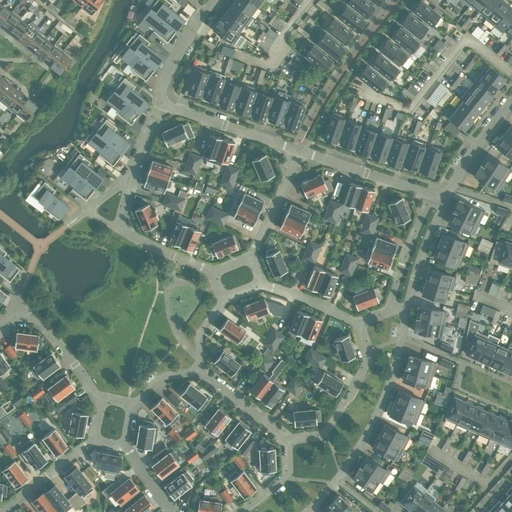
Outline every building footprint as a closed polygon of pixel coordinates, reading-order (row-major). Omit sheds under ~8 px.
[(81,9),(87,0),(75,0),(82,5),(80,8),(81,9)] [(89,15),(101,0),(87,0),(81,9),(89,15)] [(185,20),(168,8),(171,4),(166,0),(156,0),(150,8),(147,6),(177,30),(185,20)] [(259,9),(246,0),(234,0),(232,3),(253,18),(250,15),(256,7),(259,10),(259,9)] [(266,1),(264,0),(246,0),(259,9),(266,1)] [(374,7),(365,0),(349,0),(347,2),(366,17),(367,16),(368,17),(372,12),(371,11),(374,7)] [(432,26),(442,12),(435,6),(432,10),(421,0),(418,4),(417,3),(412,9),(414,9),(413,11),(423,18),(430,24),(432,26)] [(479,10),(486,0),(473,0),(468,6),(469,7),(471,4),(479,10)] [(485,20),(500,0),(486,0),(479,10),(487,16),(484,19),(485,20)] [(493,27),(509,7),(500,0),(485,20),(493,27)] [(253,18),(232,3),(226,12),(247,27),(253,18)] [(0,25),(0,26),(13,10),(12,10),(11,11),(3,5),(0,8),(0,25)] [(177,30),(147,6),(144,10),(147,12),(143,18),(155,28),(153,31),(167,42),(177,30)] [(365,22),(346,7),(338,17),(357,32),(358,31),(359,32),(363,26),(362,25),(365,22)] [(502,33),(511,20),(511,8),(509,7),(493,27),(502,33)] [(9,32),(21,17),(13,10),(0,26),(9,32)] [(247,27),(226,12),(220,20),(240,35),(241,35),(237,33),(243,25),(246,27),(247,27)] [(419,38),(430,24),(423,18),(420,22),(409,13),(406,16),(404,15),(400,21),(401,22),(401,23),(419,38)] [(17,39),(28,25),(20,19),(22,17),(21,17),(9,32),(17,39)] [(353,34),(334,19),(326,29),(345,44),(346,43),(347,44),(351,38),(350,37),(353,34)] [(240,35),(220,20),(213,29),(234,44),(240,35)] [(510,40),(511,37),(511,20),(502,33),(505,30),(511,36),(510,40)] [(26,46),(37,32),(35,30),(38,27),(31,21),(28,25),(17,39),(26,46)] [(421,44),(400,27),(397,31),(395,30),(391,35),(393,36),(392,37),(401,45),(412,53),(413,54),(421,44)] [(34,53),(45,39),(37,32),(26,46),(34,53)] [(163,59),(147,46),(150,42),(139,34),(135,32),(132,36),(136,38),(129,47),(125,44),(125,45),(155,69),(163,59)] [(344,48),(325,33),(317,44),(336,58),(337,57),(338,58),(342,53),(341,52),(344,48)] [(43,59),(55,43),(53,45),(45,39),(34,53),(43,59)] [(401,67),(412,53),(401,45),(399,48),(388,39),(384,43),(383,42),(379,47),(380,48),(379,49),(401,67)] [(51,66),(64,50),(55,43),(43,59),(51,66)] [(155,69),(125,45),(122,48),(125,51),(121,57),(134,67),(131,70),(146,81),(155,69)] [(332,60),(313,45),(305,56),(324,71),(325,69),(326,70),(330,65),(329,64),(332,60)] [(60,73),(73,57),(64,50),(51,66),(60,73)] [(397,69),(379,54),(376,58),(374,57),(370,62),(371,63),(371,64),(389,79),(397,69)] [(205,83),(209,70),(192,65),(188,77),(193,78),(188,92),(192,94),(192,95),(198,97),(199,96),(200,96),(205,83)] [(505,78),(487,65),(480,73),(498,87),(505,78)] [(385,81),(366,66),(363,70),(362,69),(358,74),(359,75),(358,76),(377,91),(385,81)] [(216,102),(225,76),(209,70),(205,83),(209,84),(204,98),(209,99),(208,101),(214,103),(215,101),(216,102)] [(498,87),(480,73),(473,82),(491,96),(498,87)] [(148,103),(132,90),(135,86),(124,78),(121,76),(117,79),(121,82),(114,91),(111,88),(110,88),(141,112),(148,103)] [(0,99),(12,85),(3,78),(0,81),(0,99)] [(232,109),(239,86),(227,82),(219,105),(224,107),(223,108),(230,110),(230,109),(232,109)] [(491,96),(473,82),(467,90),(484,104),(491,96)] [(248,115),(257,89),(244,84),(235,110),(240,112),(240,114),(246,116),(246,114),(248,115)] [(0,101),(7,107),(20,91),(12,85),(0,99),(0,101)] [(141,112),(110,88),(107,92),(111,95),(106,101),(119,111),(116,113),(131,125),(141,112)] [(484,104),(467,90),(460,99),(478,113),(484,104)] [(16,114),(28,98),(20,91),(7,107),(16,114)] [(264,120),(272,97),(259,93),(252,116),(256,118),(256,119),(262,121),(262,120),(264,120)] [(285,110),(289,98),(289,97),(287,101),(276,97),(268,120),(273,121),(272,123),(279,125),(279,123),(281,124),(285,110)] [(25,121),(37,105),(28,98),(16,114),(25,121)] [(297,129),(306,103),(289,98),(285,110),(289,111),(284,125),(289,127),(289,128),(295,130),(295,129),(297,129)] [(478,113),(460,99),(453,107),(471,121),(478,113)] [(471,121),(453,107),(453,108),(456,110),(449,118),(464,130),(471,121)] [(336,142),(345,116),(332,112),(324,138),(325,139),(325,140),(331,142),(331,141),(336,142)] [(130,144),(114,131),(117,127),(106,119),(102,117),(99,121),(102,123),(96,132),(92,129),(92,130),(122,154),(130,144)] [(460,128),(450,120),(446,125),(456,133),(460,128)] [(352,148),(360,125),(347,121),(340,144),(341,144),(341,146),(347,148),(347,146),(352,148)] [(188,136),(182,123),(161,132),(167,145),(188,136)] [(511,125),(503,135),(511,141),(511,125)] [(367,155),(375,133),(363,128),(355,151),(357,152),(356,153),(362,155),(363,154),(367,155)] [(122,154),(92,130),(89,133),(92,136),(88,142),(101,152),(98,155),(113,166),(122,154)] [(214,163),(222,138),(210,134),(203,155),(207,157),(206,160),(214,163)] [(384,161),(391,138),(379,134),(371,157),(373,157),(372,159),(378,161),(379,159),(384,161)] [(511,141),(503,135),(495,145),(511,157),(511,141)] [(400,166),(408,140),(396,136),(387,162),(389,163),(388,164),(395,166),(395,165),(400,166)] [(227,163),(234,142),(222,138),(214,163),(221,165),(222,162),(227,163)] [(416,170),(425,144),(413,139),(404,166),(406,166),(405,168),(411,170),(412,168),(416,170)] [(432,175),(441,149),(429,145),(420,171),(422,172),(421,173),(427,175),(428,174),(432,175)] [(103,179),(87,166),(90,162),(79,153),(79,154),(76,151),(73,155),(76,158),(69,166),(66,164),(65,164),(96,188),(103,179)] [(192,167),(196,155),(190,153),(186,165),(192,167)] [(274,175),(265,154),(252,160),(261,180),(274,175)] [(198,169),(202,157),(196,155),(192,167),(198,169)] [(510,170),(488,155),(480,166),(503,180),(510,170)] [(168,179),(173,167),(152,160),(147,173),(172,181),(168,179)] [(96,188),(65,164),(63,168),(66,170),(61,176),(74,186),(72,189),(86,200),(96,188)] [(198,169),(192,167),(186,165),(184,171),(196,175),(198,169)] [(229,180),(233,168),(227,165),(222,178),(229,180)] [(503,180),(480,166),(474,176),(496,191),(503,180)] [(234,182),(239,170),(233,168),(229,180),(234,182)] [(170,188),(172,181),(147,173),(143,185),(164,192),(166,187),(170,188)] [(327,187),(321,174),(300,183),(301,185),(297,187),(302,196),(305,195),(306,196),(327,187)] [(232,188),(234,182),(229,180),(222,178),(220,184),(232,188)] [(68,207),(52,194),(55,190),(44,181),(44,182),(41,179),(38,183),(41,186),(33,195),(46,205),(44,208),(58,220),(68,207)] [(355,207),(362,186),(349,182),(342,203),(355,207)] [(367,211),(374,190),(362,186),(355,207),(367,211)] [(176,203),(179,197),(166,193),(164,199),(176,203)] [(258,214),(264,202),(244,193),(241,198),(238,196),(235,203),(258,214)] [(511,203),(511,196),(504,194),(502,200),(511,203)] [(180,211),(184,199),(179,197),(176,203),(174,209),(180,211)] [(410,218),(401,198),(388,203),(397,224),(410,218)] [(174,209),(176,203),(164,199),(162,205),(174,209)] [(483,212),(459,200),(454,211),(477,223),(483,212)] [(332,215),(336,203),(330,201),(325,213),(332,215)] [(253,226),(258,214),(235,203),(234,203),(238,205),(233,216),(253,226)] [(337,217),(342,205),(336,203),(332,215),(337,217)] [(158,217),(155,209),(151,211),(148,204),(135,209),(144,230),(157,224),(155,219),(158,217)] [(305,225),(310,213),(290,204),(285,216),(305,225)] [(211,221),(214,215),(217,209),(211,206),(205,218),(211,221)] [(507,217),(509,211),(497,207),(495,213),(507,217)] [(225,220),(228,214),(217,209),(214,215),(225,220)] [(477,223),(454,211),(448,222),(472,234),(477,223)] [(337,217),(332,215),(325,213),(323,219),(336,223),(337,217)] [(368,228),(372,216),(366,214),(362,226),(368,228)] [(225,220),(214,215),(211,221),(223,226),(225,220)] [(299,237),(305,225),(285,216),(279,227),(299,237)] [(374,230),(378,218),(372,216),(368,228),(374,230)] [(180,246),(190,222),(189,222),(188,225),(176,220),(168,241),(180,246)] [(192,251),(200,230),(195,228),(197,225),(190,222),(180,246),(192,251)] [(372,236),(374,230),(368,228),(362,226),(360,232),(372,236)] [(467,244),(443,234),(438,246),(463,256),(467,244)] [(238,248),(233,235),(212,243),(212,245),(208,246),(212,256),(216,255),(217,256),(238,248)] [(392,257),(396,244),(376,237),(371,249),(368,248),(367,248),(392,257)] [(490,248),(493,243),(481,238),(479,243),(490,248)] [(319,252),(321,246),(309,241),(307,247),(313,249),(319,252)] [(489,262),(509,268),(511,258),(511,243),(505,241),(504,244),(496,241),(489,262)] [(488,254),(490,248),(479,243),(476,249),(488,254)] [(20,269),(3,256),(6,252),(0,246),(0,274),(10,282),(20,269)] [(463,256),(438,246),(433,258),(458,267),(463,256)] [(287,271),(278,250),(277,250),(275,247),(265,251),(267,254),(265,255),(274,276),(287,271)] [(308,261),(313,249),(307,247),(302,259),(308,261)] [(388,269),(392,257),(367,248),(365,255),(369,257),(367,262),(388,269)] [(314,264),(319,252),(313,249),(308,261),(314,264)] [(355,264),(358,258),(346,254),(344,260),(350,262),(355,264)] [(345,274),(350,262),(344,260),(339,271),(345,274)] [(351,276),(355,264),(350,262),(345,274),(351,276)] [(317,291),(325,270),(313,265),(305,286),(317,291)] [(329,296),(337,275),(325,270),(317,291),(329,296)] [(451,290),(455,277),(429,270),(425,282),(451,290)] [(478,280),(480,274),(468,270),(466,276),(478,280)] [(476,286),(478,280),(466,276),(464,282),(476,286)] [(444,301),(447,289),(451,290),(425,282),(422,294),(444,301)] [(381,298),(378,288),(374,289),(373,287),(352,296),(357,309),(378,301),(378,299),(381,298)] [(269,311),(264,298),(243,306),(248,319),(269,311)] [(468,312),(470,306),(458,303),(456,309),(468,312)] [(443,324),(445,312),(419,306),(416,319),(443,324)] [(467,318),(468,312),(456,309),(455,315),(467,318)] [(301,335),(309,315),(297,310),(289,330),(301,335)] [(313,340),(321,320),(309,315),(301,335),(313,340)] [(245,331),(227,318),(219,330),(237,343),(238,341),(241,344),(248,335),(244,333),(245,331)] [(440,337),(443,324),(416,319),(414,331),(440,337)] [(272,351),(284,336),(274,329),(262,344),(272,351)] [(476,360),(487,336),(476,331),(466,354),(477,359),(476,360)] [(16,333),(15,347),(37,349),(37,348),(41,349),(42,338),(38,337),(39,335),(16,333)] [(354,356),(347,335),(334,339),(341,361),(354,356)] [(487,365),(497,345),(486,340),(487,336),(476,360),(482,363),(483,361),(488,364),(487,365)] [(450,353),(453,347),(441,342),(439,348),(450,353)] [(9,345),(4,349),(11,358),(16,355),(9,345)] [(498,370),(509,346),(507,349),(497,345),(487,365),(493,368),(494,366),(498,368),(498,370)] [(509,375),(511,369),(511,347),(509,346),(498,370),(504,373),(505,371),(509,373),(509,375)] [(320,369),(326,358),(310,348),(303,359),(320,369)] [(240,364),(222,350),(221,352),(218,349),(211,358),(214,360),(213,361),(231,375),(240,364)] [(0,374),(10,367),(0,353),(0,374)] [(34,367),(31,370),(38,379),(41,376),(42,378),(60,364),(52,353),(34,366),(34,367)] [(265,371),(273,362),(263,354),(255,364),(265,371)] [(432,375),(435,363),(409,355),(406,368),(432,375)] [(453,363),(441,358),(439,364),(450,369),(453,363)] [(428,387),(432,375),(406,368),(402,380),(428,387)] [(343,383),(323,371),(322,373),(319,371),(314,380),(317,382),(316,383),(335,395),(343,383)] [(270,407),(284,389),(274,381),(263,373),(250,390),(260,399),(270,407)] [(75,386),(66,375),(48,388),(49,391),(45,394),(50,401),(55,398),(56,400),(75,386)] [(295,395),(303,385),(293,378),(285,388),(295,395)] [(198,408),(198,407),(202,410),(209,401),(205,399),(207,397),(189,383),(180,394),(198,408)] [(40,387),(31,394),(35,399),(44,392),(40,387)] [(423,401),(399,391),(394,403),(419,412),(423,401)] [(447,401),(449,395),(437,391),(435,397),(447,401)] [(77,398),(73,392),(64,400),(67,405),(77,398)] [(175,406),(180,401),(171,393),(167,397),(175,406)] [(20,394),(10,401),(14,406),(24,399),(20,394)] [(179,417),(176,414),(177,413),(161,397),(151,407),(167,423),(168,422),(171,425),(179,417)] [(445,407),(447,401),(435,397),(433,403),(445,407)] [(456,424),(466,401),(466,400),(465,402),(454,397),(444,419),(456,424)] [(467,429),(477,405),(476,407),(471,404),(472,403),(466,401),(456,424),(467,429)] [(414,424),(419,412),(394,403),(389,414),(414,424)] [(478,434),(488,410),(487,412),(482,409),(483,408),(477,405),(467,429),(478,434)] [(74,411),(73,411),(69,433),(83,436),(87,414),(85,413),(86,409),(75,407),(74,411)] [(213,437),(216,434),(230,417),(219,408),(205,426),(209,429),(207,432),(213,437)] [(321,421),(319,410),(315,411),(315,409),(293,411),(294,425),(317,423),(317,421),(321,421)] [(489,439),(499,415),(498,416),(493,414),(494,413),(488,410),(478,434),(489,439)] [(31,421),(24,412),(19,415),(26,425),(31,421)] [(500,444),(510,420),(509,421),(504,419),(505,418),(499,415),(489,439),(500,444)] [(153,431),(154,426),(153,426),(154,422),(143,420),(142,424),(140,424),(136,446),(151,448),(152,442),(156,442),(157,431),(153,431)] [(511,449),(511,446),(511,420),(510,420),(500,444),(511,449)] [(225,439),(236,448),(250,430),(239,421),(225,439)] [(408,437),(384,425),(378,436),(402,448),(408,437)] [(11,436),(4,426),(0,429),(0,431),(6,440),(11,436)] [(197,433),(193,428),(183,435),(187,440),(197,433)] [(67,447),(54,429),(42,437),(56,455),(67,447)] [(180,437),(172,429),(167,433),(176,442),(180,437)] [(434,434),(422,429),(420,435),(431,440),(434,434)] [(431,440),(420,435),(417,441),(428,446),(431,440)] [(402,448),(378,436),(373,447),(396,460),(402,448)] [(250,438),(239,452),(244,456),(255,442),(250,438)] [(33,443),(30,440),(21,447),(24,450),(22,451),(35,469),(47,461),(33,442),(33,443)] [(9,443),(3,447),(11,457),(16,453),(9,443)] [(164,443),(149,454),(153,459),(168,448),(164,443)] [(213,444),(199,455),(203,460),(217,449),(213,444)] [(256,456),(257,467),(261,467),(261,471),(262,471),(262,475),(273,474),(273,470),(275,470),(274,448),(259,448),(260,455),(256,456)] [(170,452),(152,466),(161,477),(179,463),(177,462),(180,459),(174,450),(170,453),(170,452)] [(195,450),(185,458),(189,463),(198,456),(195,450)] [(121,456),(99,452),(96,466),(105,468),(104,472),(115,474),(116,470),(118,470),(121,456)] [(244,464),(237,454),(232,458),(239,468),(244,464)] [(388,472),(366,457),(359,467),(382,483),(383,483),(381,482),(388,472)] [(9,464),(7,461),(0,466),(3,469),(2,469),(16,487),(27,479),(14,460),(9,464)] [(98,476),(90,465),(84,470),(93,481),(98,476)] [(414,472),(404,465),(401,471),(411,477),(414,472)] [(65,476),(77,491),(72,495),(81,506),(86,502),(83,497),(94,489),(77,467),(65,476)] [(382,483),(359,467),(352,478),(371,491),(372,490),(374,492),(376,492),(382,483)] [(183,473),(165,487),(173,498),(191,484),(190,482),(193,480),(186,471),(183,474),(183,473)] [(231,479),(245,497),(256,489),(242,471),(238,474),(235,471),(229,476),(231,479)] [(411,477),(401,471),(397,476),(408,483),(411,477)] [(116,488),(112,483),(101,491),(106,497),(112,493),(120,503),(138,489),(129,478),(116,488)] [(409,511),(426,490),(425,490),(426,489),(417,481),(400,502),(410,509),(409,510),(409,511)] [(44,492),(43,492),(59,511),(65,511),(72,507),(75,511),(81,506),(72,495),(67,500),(55,485),(44,493),(44,492)] [(225,489),(220,493),(227,503),(232,499),(225,489)] [(188,490),(183,501),(189,504),(194,493),(188,490)] [(423,511),(435,498),(426,490),(409,511),(410,511),(423,511)] [(41,511),(59,511),(43,492),(32,501),(41,511)] [(511,511),(511,498),(505,492),(505,493),(508,496),(501,503),(498,500),(510,511),(511,511)] [(145,511),(153,506),(144,495),(122,511),(145,511)] [(357,511),(339,495),(330,504),(338,511),(357,511)] [(195,500),(193,511),(197,511),(196,511),(219,511),(221,503),(214,502),(215,498),(204,496),(203,500),(199,499),(199,500),(195,500)] [(439,511),(444,505),(442,508),(433,501),(435,498),(423,511),(439,511)] [(510,511),(498,500),(491,508),(494,511),(510,511)] [(387,511),(390,509),(381,501),(377,506),(384,511),(387,511)]
